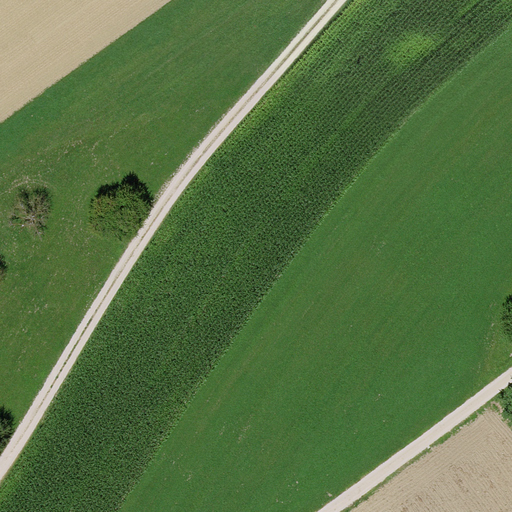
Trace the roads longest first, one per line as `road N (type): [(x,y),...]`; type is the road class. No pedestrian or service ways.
road 1 (track): [(339,0),(272,70),(145,239),(0,473)]
road 2 (track): [(511,379),(337,511)]
